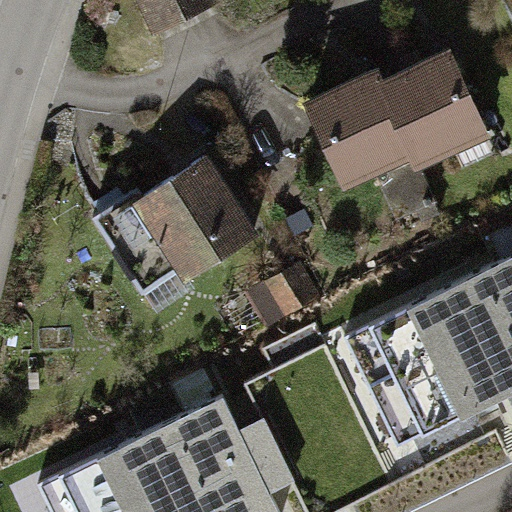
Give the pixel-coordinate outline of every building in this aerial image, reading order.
[(146,0),(160,26),(211,0),(146,0)] [(454,51),(385,82),(415,150),(419,160),(489,130),(454,51)] [(380,71),(311,102),(345,180),(415,150),(385,82),(380,71)] [(136,186),(93,214),(143,291),(182,266),(186,273),(251,232),(203,157),(181,171),(142,196),(136,186)] [(511,251),(350,329),(358,344),(370,338),(415,432),(486,398),(511,385),(511,251)] [(222,394),(40,482),(47,497),(59,491),(69,511),(278,511),(254,461),(222,394)]
